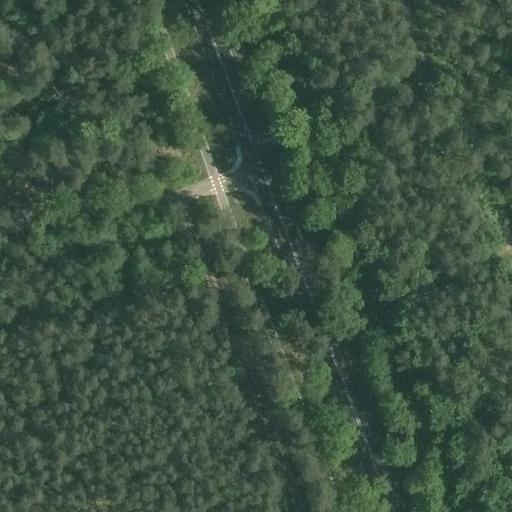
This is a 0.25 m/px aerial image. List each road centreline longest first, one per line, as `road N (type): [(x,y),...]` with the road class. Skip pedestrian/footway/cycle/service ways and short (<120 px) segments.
road 1 (primary): [(392,511),(197,0)]
road 2 (track): [(176,195),(302,511)]
road 3 (track): [(0,227),(264,175)]
